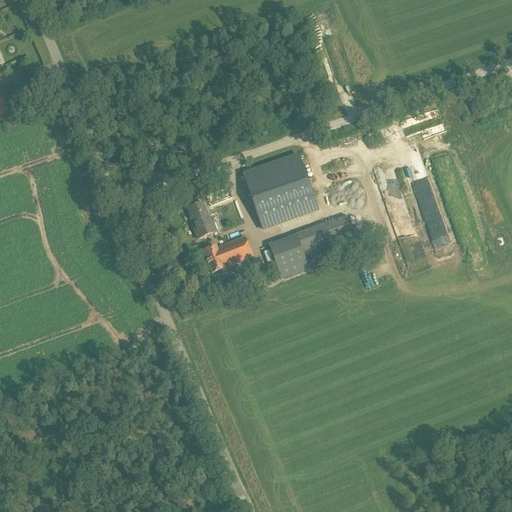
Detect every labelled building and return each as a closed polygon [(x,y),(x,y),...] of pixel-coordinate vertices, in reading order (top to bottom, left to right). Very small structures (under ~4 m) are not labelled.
[(0,115),(8,112),(1,98),(0,98),(0,115)] [(263,232),(319,212),(299,154),(242,174),(263,232)] [(416,183),(423,206),(431,203),(425,181),(416,183)] [(229,189),(228,187),(206,195),(209,203),(210,207),(232,198),(229,189)] [(209,218),(203,203),(188,209),(193,224),(192,224),(198,240),(216,232),(210,217),(209,218)] [(347,217),(313,229),(322,256),(356,244),(347,217)] [(270,240),(276,257),(304,247),(298,230),(270,240)] [(253,258),(245,237),(217,248),(216,247),(203,252),(212,275),(253,258)] [(305,248),(277,258),(285,280),(313,270),(305,248)]
